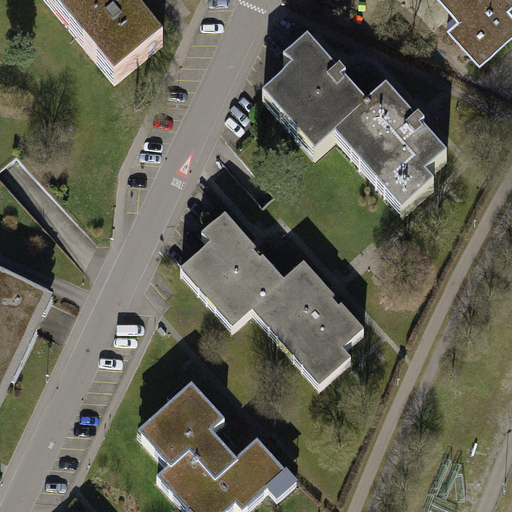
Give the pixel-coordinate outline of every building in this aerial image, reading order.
[(126,0),(43,0),(115,87),(164,46),(126,0)] [(511,0),(445,0),(459,14),(449,23),(480,59),(511,30),(511,7),(509,4),(511,0)] [(293,80),(263,106),(316,165),(336,147),(402,222),(436,193),(428,184),(448,166),(387,97),(367,115),(309,50),(285,71),(293,80)] [(211,251),(180,277),(233,336),(253,319),(320,394),(352,366),(343,356),(364,337),(305,271),(285,288),(225,222),(203,242),(211,251)] [(0,283),(0,416),(51,308),(0,283)] [(192,391),(138,439),(170,474),(157,485),(181,511),(235,511),(236,511),(237,511),(249,511),(287,478),(258,446),(235,467),(212,440),(225,428),(192,391)]
